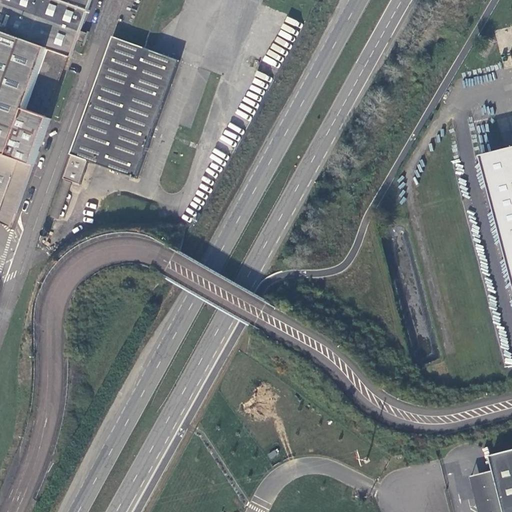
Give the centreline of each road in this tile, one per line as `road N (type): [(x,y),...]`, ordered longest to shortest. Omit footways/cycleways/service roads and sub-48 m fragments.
road 1 (primary): [(118,511),(402,0)]
road 2 (primary): [(360,0),(78,511)]
